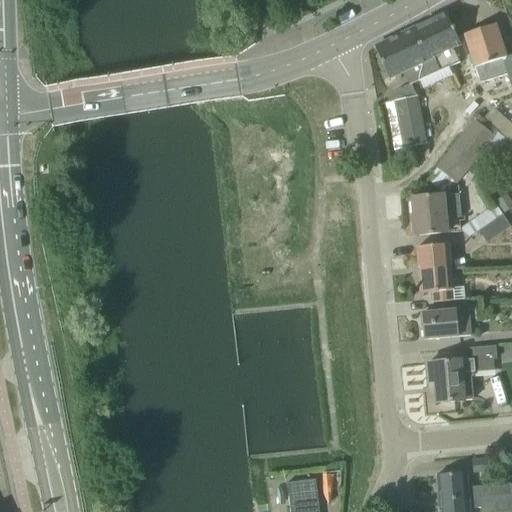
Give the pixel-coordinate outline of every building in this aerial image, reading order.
[(457,37),(446,14),(410,31),(431,76),(449,67),(459,88),(463,86),(453,66),(460,63),(453,49),(461,46),(457,37)] [(496,25),(464,35),(474,69),(475,68),(479,83),(507,75),(511,91),(511,90),(511,56),(505,58),(496,25)] [(375,47),(389,79),(404,73),(409,84),(410,86),(411,85),(431,76),(410,31),(375,47)] [(417,97),(411,85),(410,86),(409,84),(396,91),(394,93),(393,94),(393,96),(392,98),(391,99),(390,100),(389,102),(388,102),(386,103),(385,104),(394,150),(427,143),(417,97)] [(511,124),(492,109),(484,120),(498,132),(498,131),(511,143),(511,124)] [(473,121),(436,168),(437,169),(428,180),(447,195),(456,184),(457,184),(495,137),(494,136),(498,132),(484,120),(479,116),(475,122),(473,121)] [(416,236),(460,232),(458,217),(461,217),(459,194),(412,199),(416,236)] [(496,202),(504,213),(511,207),(511,201),(507,194),(496,202)] [(496,205),(474,219),(481,230),(503,215),(496,205)] [(417,248),(419,270),(450,267),(448,245),(417,248)] [(434,303),(453,301),(450,267),(419,270),(421,294),(433,293),(434,303)] [(468,310),(456,311),(422,314),(425,340),(470,336),(468,310)] [(469,347),(470,360),(427,364),(428,382),(436,381),(438,403),(472,400),(469,373),(494,371),(493,359),(496,359),(495,345),(469,347)] [(474,473),(494,471),(493,459),(472,461),(474,473)] [(439,502),(511,494),(511,491),(511,484),(468,488),(466,473),(436,476),(439,502)] [(319,511),(316,480),(287,483),(290,511),(319,511)] [(511,494),(439,502),(439,511),(469,511),(469,509),(481,508),(481,511),(502,511),(511,511),(511,494)]
